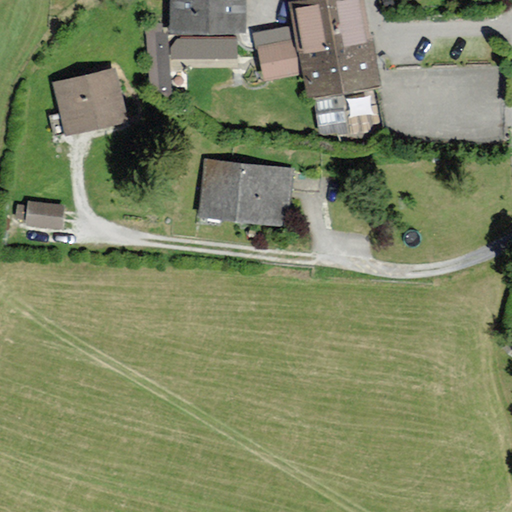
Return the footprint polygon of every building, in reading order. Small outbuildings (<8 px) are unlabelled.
[(245,0),(171,0),(172,31),(246,30),(245,0)] [(363,0),(317,0),(293,5),(311,94),(379,80),(363,0)] [(253,28),(263,77),(297,71),(287,21),(253,28)] [(170,82),(168,24),(147,24),(149,83),(170,82)] [(114,70),(56,83),(68,133),(126,119),(114,70)] [(288,170),(207,162),(201,214),(283,222),(288,170)] [(26,197),(25,223),(63,225),(64,199),(26,197)]
